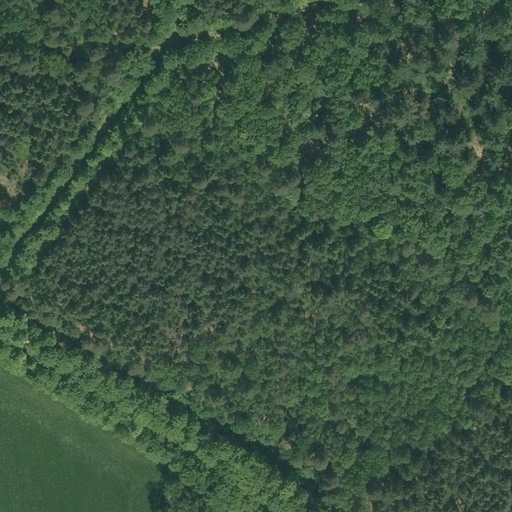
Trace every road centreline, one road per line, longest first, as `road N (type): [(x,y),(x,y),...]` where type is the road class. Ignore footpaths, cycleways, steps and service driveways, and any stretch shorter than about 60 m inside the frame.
road 1 (track): [(298,511),(0,328)]
road 2 (track): [(357,0),(511,272)]
road 3 (track): [(168,40),(0,264)]
road 4 (track): [(0,17),(93,49),(168,40)]
road 5 (track): [(326,0),(168,40)]
